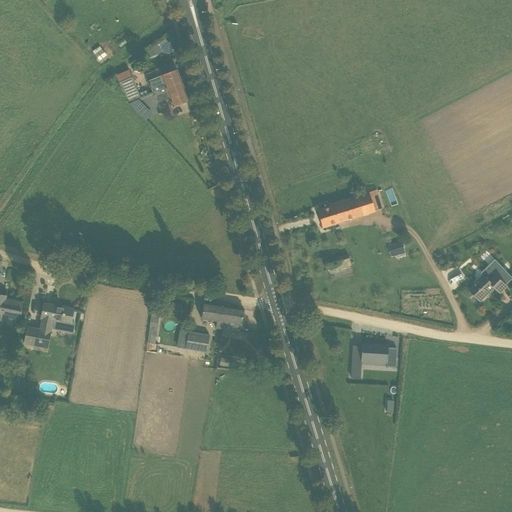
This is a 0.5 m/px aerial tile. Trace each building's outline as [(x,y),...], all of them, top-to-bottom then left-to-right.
[(92,51),(97,57),(99,61),(106,56),(102,49),(99,46),(92,51)] [(148,80),(151,88),(153,92),(181,81),(177,69),(161,75),(161,76),(148,80)] [(146,90),(138,93),(128,70),(115,75),(122,91),(129,102),(147,93),(146,90)] [(153,92),(154,96),(157,104),(170,99),(173,107),(189,101),(181,81),(153,92)] [(143,105),(138,99),(128,104),(136,112),(143,105)] [(329,204),(330,207),(317,211),(322,227),(374,211),(382,209),(377,194),(370,197),(368,192),(329,204)] [(393,244),(396,255),(405,253),(401,241),(393,244)] [(348,255),(325,261),(328,271),(351,265),(348,255)] [(489,280),(484,275),(470,289),(480,301),(495,287),(500,292),(507,286),(496,274),(489,280)] [(5,296),(4,296),(0,295),(0,323),(1,318),(19,321),(22,304),(4,300),(5,296)] [(46,347),(50,328),(73,332),(75,322),(71,322),(73,309),(44,303),(39,327),(27,325),(24,343),(46,347)] [(222,319),(225,306),(204,303),(201,320),(215,322),(214,327),(223,328),(225,320),(222,319)] [(240,331),(244,310),(225,306),(222,319),(225,320),(223,328),(240,331)] [(147,342),(155,343),(159,315),(151,314),(147,342)] [(188,332),(185,349),(206,352),(209,335),(188,332)] [(375,344),(375,345),(362,344),(362,346),(361,350),(352,349),(351,373),(361,373),(361,365),(361,362),(380,363),(387,363),(388,359),(388,358),(397,358),(397,348),(389,347),(389,345),(380,345),(380,344),(375,344)]
